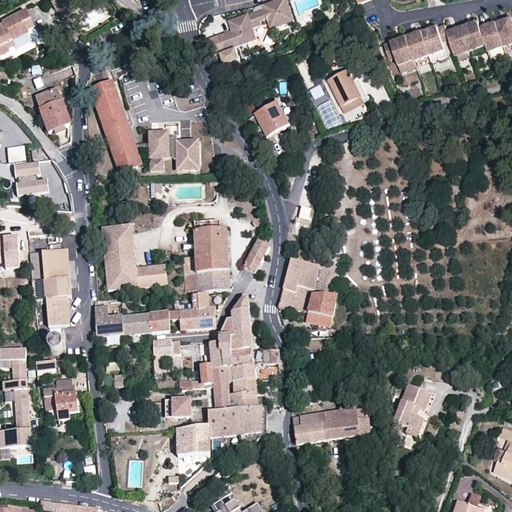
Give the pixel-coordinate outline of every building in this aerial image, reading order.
[(67,6),(63,0),(49,0),(57,13),(67,6)] [(214,41),(219,57),(256,45),(251,33),(260,29),(259,26),(266,23),(270,34),(284,29),(279,15),(288,12),(285,2),(270,7),(261,10),(263,16),(256,18),(255,16),(252,17),(227,26),(230,36),(214,41)] [(72,13),(67,6),(57,13),(61,20),(72,13)] [(263,16),(261,10),(254,12),(253,13),(253,15),(252,16),(252,17),(255,16),(256,18),(263,16)] [(35,29),(26,11),(3,23),(4,26),(0,27),(0,57),(0,58),(10,54),(9,51),(6,47),(13,44),(29,36),(28,33),(35,29)] [(293,26),(288,12),(279,15),(284,29),(293,26)] [(481,30),(479,24),(473,26),(458,31),(448,34),(447,34),(445,27),(435,30),(420,35),(404,40),(392,44),(391,44),(384,46),(389,61),(396,59),(399,68),(414,63),(415,63),(430,58),(446,53),(443,44),(450,42),(455,58),(471,53),(486,48),(488,54),(504,49),(511,45),(511,19),(511,20),(508,21),(495,26),(481,30)] [(447,59),(446,53),(430,58),(432,64),(447,59)] [(417,69),(415,63),(414,63),(399,68),(401,74),(417,69)] [(213,65),(207,68),(208,70),(213,78),(218,74),(213,65)] [(40,67),(32,69),(32,76),(41,75),(40,67)] [(342,108),(368,96),(360,79),(355,82),(350,71),(330,82),(342,108)] [(141,168),(135,152),(133,146),(123,118),(111,84),(93,90),(122,174),(141,168)] [(71,126),(57,90),(35,98),(48,134),(71,126)] [(345,113),(370,101),(368,96),(342,108),(345,113)] [(281,133),(293,126),(280,104),(257,116),(268,137),(269,137),(271,140),(282,134),(281,133)] [(150,135),(151,146),(151,151),(152,173),(164,173),(164,162),(163,163),(163,160),(177,160),(178,172),(200,171),(199,166),(199,144),(188,144),(179,145),(177,145),(177,134),(176,134),(150,135)] [(26,164),(25,149),(7,150),(8,165),(26,164)] [(40,165),(15,168),(16,179),(41,177),(40,165)] [(47,183),(17,185),(18,197),(49,194),(47,183)] [(162,197),(161,183),(134,185),(135,199),(162,197)] [(300,209),(299,221),(310,222),(311,209),(300,209)] [(199,294),(231,291),(231,290),(230,272),(227,232),(221,232),(220,222),(195,224),(197,256),(183,257),(186,298),(192,297),(196,297),(199,297),(199,294)] [(308,228),(296,224),(294,233),(305,236),(308,228)] [(111,292),(139,290),(137,271),(133,228),(105,231),(111,292)] [(0,266),(8,266),(8,272),(23,271),(23,239),(0,239),(0,266)] [(271,249),(260,243),(245,269),(257,275),(261,267),(271,249)] [(42,253),(43,271),(67,270),(65,252),(42,253)] [(303,263),(294,261),(292,261),(291,265),(285,288),(284,293),(295,295),(297,286),(300,277),(303,263)] [(301,312),(305,313),(308,301),(312,302),(313,297),(338,298),(335,297),(341,269),(323,267),(303,263),(300,277),(317,281),(315,290),(297,286),(295,295),(284,293),(278,310),(291,313),(292,309),(301,312)] [(137,271),(139,290),(167,287),(166,268),(137,271)] [(43,271),(44,282),(32,283),(33,303),(46,301),(48,328),(71,326),(68,299),(72,299),(70,280),(68,280),(67,270),(43,271)] [(199,331),(196,297),(192,297),(193,312),(179,314),(179,321),(180,332),(191,332),(199,331)] [(206,297),(199,297),(196,297),(199,331),(215,330),(215,311),(207,311),(206,297)] [(333,320),(338,298),(313,297),(312,302),(309,315),(307,324),(331,329),(333,320)] [(265,367),(264,354),(253,354),(248,300),(248,298),(244,299),(232,315),(234,321),(234,338),(231,338),(232,370),(253,367),(260,367),(265,367)] [(179,321),(179,314),(178,302),(174,303),(175,314),(150,316),(151,335),(161,334),(170,333),(169,322),(179,321)] [(95,309),(97,339),(124,337),(123,319),(109,320),(108,309),(95,309)] [(151,335),(150,316),(133,318),(123,319),(124,337),(151,335)] [(234,338),(234,321),(227,322),(219,339),(219,345),(210,345),(211,356),(222,355),(224,371),(232,370),(231,338),(234,338)] [(61,342),(59,340),(56,339),(54,339),(51,340),(49,342),(48,344),(47,347),(47,349),(49,352),(50,354),(53,355),(55,355),(58,355),(60,353),(62,351),(63,349),(63,346),(62,344),(61,342)] [(172,343),(171,343),(173,357),(174,357),(180,356),(180,342),(172,343)] [(152,344),(152,358),(173,357),(171,343),(152,344)] [(13,362),(13,372),(26,372),(27,372),(26,362),(27,351),(1,350),(0,361),(13,362)] [(137,353),(125,354),(125,361),(138,361),(137,353)] [(279,353),(277,353),(264,354),(265,367),(280,367),(280,359),(279,353)] [(179,383),(180,391),(192,391),(215,389),(213,371),(224,371),(222,355),(211,356),(212,363),(212,367),(207,367),(202,368),(203,384),(198,384),(198,382),(179,383)] [(173,357),(152,358),(154,372),(166,371),(166,363),(174,363),(174,357),(173,357)] [(55,362),(37,365),(37,366),(37,373),(56,372),(55,362)] [(280,367),(265,367),(260,367),(253,367),(232,370),(224,371),(213,371),(215,389),(217,413),(258,410),(257,391),(256,388),(256,385),(282,383),(280,367)] [(15,392),(16,421),(29,420),(30,420),(28,383),(26,383),(26,372),(13,372),(14,383),(15,392)] [(126,377),(115,377),(115,388),(126,388),(126,377)] [(72,386),(71,380),(56,381),(57,389),(44,390),(45,404),(56,403),(58,424),(70,422),(70,417),(78,416),(76,395),(75,395),(74,386),(72,386)] [(15,392),(14,383),(3,384),(4,393),(15,392)] [(433,396),(410,387),(395,424),(410,430),(413,431),(417,430),(421,420),(417,418),(412,415),(415,408),(420,410),(426,413),(433,396)] [(191,401),(167,400),(167,410),(174,418),(191,418),(191,401)] [(341,413),(293,420),(297,446),(337,441),(371,437),(370,411),(353,412),(352,404),(340,405),(341,413)] [(420,410),(415,408),(412,415),(417,418),(420,410)] [(263,410),(258,410),(217,413),(208,414),(209,428),(178,431),(179,468),(184,468),(184,457),(210,457),(210,440),(262,435),(263,411),(263,410)] [(0,450),(32,448),(31,430),(29,430),(29,420),(16,421),(17,431),(0,432),(0,450)] [(425,421),(421,420),(417,430),(422,430),(425,421)] [(511,431),(504,428),(500,437),(510,441),(505,452),(498,449),(494,461),(498,463),(493,474),(511,482),(511,431)] [(417,430),(413,431),(410,430),(409,432),(407,435),(418,440),(422,430),(417,430)] [(467,507),(457,504),(451,502),(447,511),(479,511),(475,510),(479,498),(471,496),(467,507)] [(220,501),(212,506),(216,511),(261,511),(256,504),(242,511),(240,511),(233,501),(224,507),(220,501)] [(41,503),(40,511),(97,511),(98,510),(41,503)]
